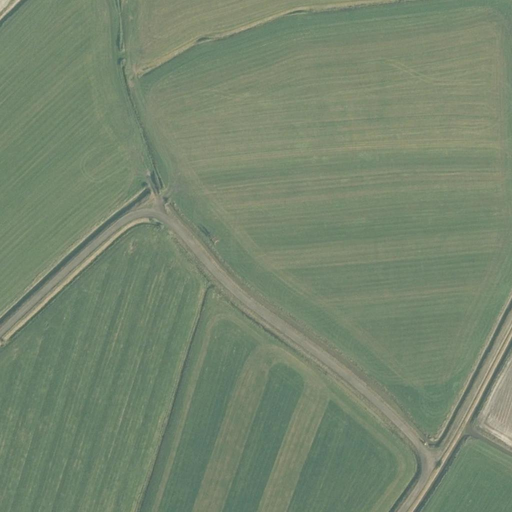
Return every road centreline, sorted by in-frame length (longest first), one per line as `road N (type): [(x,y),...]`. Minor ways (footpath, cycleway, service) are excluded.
road 1 (track): [(432,465),(358,387),(216,276),(154,214),(117,226),(0,334)]
road 2 (track): [(432,465),(511,322)]
